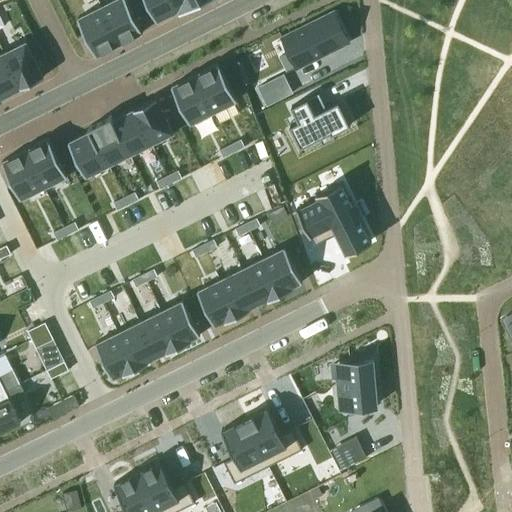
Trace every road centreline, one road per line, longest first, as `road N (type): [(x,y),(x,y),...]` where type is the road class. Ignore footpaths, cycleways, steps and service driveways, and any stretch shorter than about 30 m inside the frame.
road 1 (residential): [(0,465),(324,302)]
road 2 (residential): [(0,125),(255,0)]
